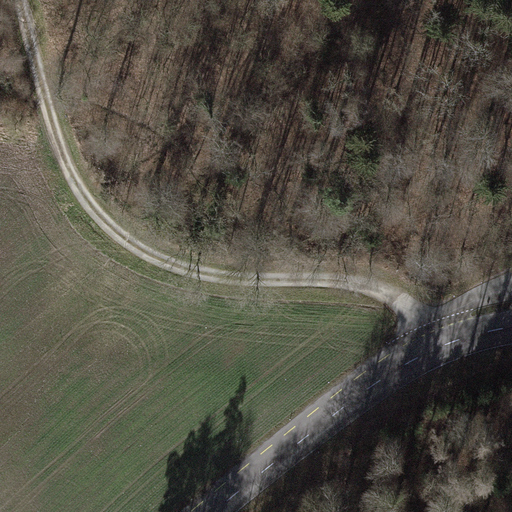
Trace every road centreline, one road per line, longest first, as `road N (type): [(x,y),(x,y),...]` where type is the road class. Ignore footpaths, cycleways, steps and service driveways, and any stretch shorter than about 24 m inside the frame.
road 1 (track): [(23,0),(55,137),(89,213),(152,259),(372,285),(392,295),(436,349)]
road 2 (secondary): [(511,327),(408,362),(214,511)]
